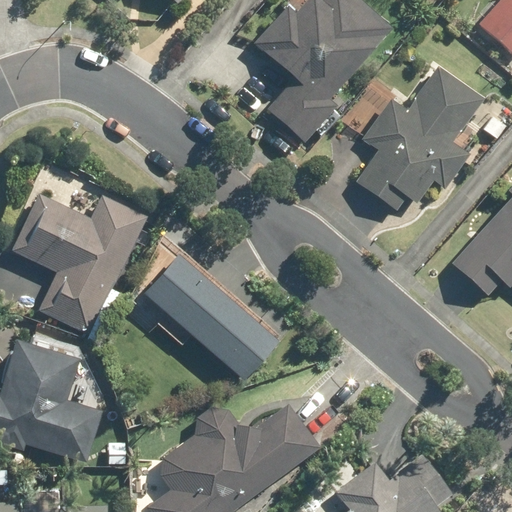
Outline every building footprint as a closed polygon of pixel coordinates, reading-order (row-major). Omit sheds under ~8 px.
[(329,100),(391,29),(357,0),(304,0),(294,12),(286,6),(252,44),(293,80),(266,110),(304,143),(336,106),(329,100)] [(511,0),(500,0),(479,25),(511,54),(511,0)] [(377,151),(354,183),(395,212),(406,197),(416,204),(432,181),(445,190),(469,155),(453,143),(483,100),(436,68),(406,111),(388,99),(360,139),(377,151)] [(511,184),(506,191),(511,196),(453,265),(489,294),(501,279),(508,285),(510,283),(511,283),(511,184)] [(82,334),(81,337),(96,344),(119,295),(110,290),(133,242),(142,246),(148,233),(140,229),(146,218),(100,197),(89,220),(38,195),(10,254),(55,274),(37,312),(82,334)] [(175,254),(140,294),(241,381),(275,342),(175,254)] [(0,446),(22,453),(24,445),(86,464),(101,413),(65,402),(77,361),(12,341),(0,383),(0,446)] [(169,490),(144,509),(146,511),(233,511),(319,449),(287,406),(256,429),(238,426),(227,411),(209,409),(195,419),(193,434),(161,458),(158,476),(169,490)] [(348,510),(344,511),(438,511),(435,508),(450,495),(420,456),(387,482),(373,462),(334,492),(348,510)] [(0,511),(106,511),(106,507),(59,508),(59,497),(36,497),(36,504),(0,504),(0,511)]
